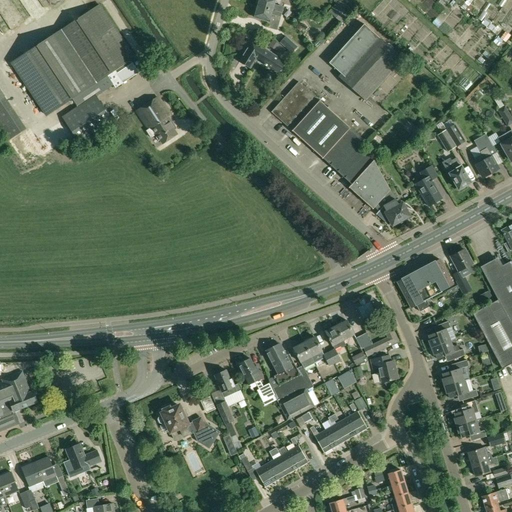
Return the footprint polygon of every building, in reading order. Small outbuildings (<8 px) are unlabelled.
[(258,0),(257,7),(272,11),(275,0),(258,0)] [(341,1),(330,14),(341,24),(349,14),(345,10),(348,7),(341,1)] [(99,5),(12,63),(47,115),(107,75),(115,88),(121,84),(128,95),(146,83),(133,64),(136,61),(99,5)] [(272,11),(257,7),(254,17),(269,22),(272,11)] [(329,63),(341,74),(339,77),(366,101),(403,59),(364,24),(329,63)] [(280,43),(292,53),(298,47),(286,37),(280,43)] [(280,44),(273,40),(269,46),(276,50),(280,44)] [(316,48),(321,44),(317,40),(313,44),(316,48)] [(239,61),(250,68),(256,59),(278,73),(285,62),(252,41),(239,61)] [(271,112),(352,184),(349,188),(373,209),(375,208),(380,212),(384,207),(396,200),(398,198),(390,190),(374,160),(361,149),(367,142),(320,100),(319,101),(299,82),(271,112)] [(0,90),(0,127),(9,141),(26,129),(0,90)] [(500,97),(503,102),(508,99),(505,94),(500,97)] [(62,119),(83,148),(116,126),(95,96),(62,119)] [(505,106),(499,96),(494,100),(500,109),(505,106)] [(141,108),(136,111),(148,129),(146,131),(151,138),(156,134),(163,144),(166,143),(175,137),(178,134),(167,118),(170,117),(157,97),(153,100),(141,108)] [(501,116),(508,127),(511,124),(511,118),(508,112),(508,113),(506,111),(501,114),(502,116),(501,116)] [(420,124),(414,130),(419,136),(425,130),(420,124)] [(455,124),(446,130),(456,147),(465,141),(455,124)] [(445,128),(440,131),(442,133),(441,133),(453,153),(458,150),(456,147),(446,130),(445,128)] [(498,138),(502,144),(511,162),(511,161),(511,131),(498,138)] [(477,145),(468,150),(473,159),(475,158),(478,164),(476,165),(483,178),(498,169),(491,156),(496,153),(489,141),(486,135),(474,141),(477,145)] [(447,169),(459,189),(471,183),(461,165),(457,158),(451,161),(453,165),(447,169)] [(424,179),(415,184),(429,207),(442,198),(432,181),(438,177),(431,166),(420,172),(424,179)] [(380,212),(377,215),(386,223),(388,227),(393,225),(409,216),(402,204),(399,206),(396,200),(384,207),(380,212)] [(511,224),(501,230),(507,242),(503,244),(507,252),(511,250),(511,251),(511,250),(511,224)] [(450,257),(458,272),(468,267),(471,273),(477,270),(465,249),(450,257)] [(498,300),(473,314),(502,369),(511,363),(511,263),(511,261),(502,266),(498,258),(480,267),(498,300)] [(440,260),(419,271),(433,297),(442,293),(441,291),(453,285),(440,260)] [(433,297),(419,271),(397,282),(411,308),(416,306),(420,312),(430,307),(427,301),(433,297)] [(471,290),(464,277),(456,281),(463,294),(471,290)] [(448,294),(459,288),(457,285),(447,291),(448,294)] [(352,306),(361,324),(380,314),(371,297),(352,306)] [(336,326),(343,341),(354,335),(347,320),(336,326)] [(430,341),(429,341),(431,348),(455,340),(456,339),(452,327),(451,328),(448,322),(437,326),(439,332),(429,336),(430,341)] [(325,331),(334,349),(335,350),(341,347),(341,348),(346,346),(343,341),(336,326),(325,331)] [(360,336),(366,347),(372,344),(366,333),(360,336)] [(360,336),(356,338),(362,350),(363,349),(366,347),(360,336)] [(315,337),(304,342),(311,357),(322,352),(315,337)] [(455,340),(431,348),(434,356),(436,355),(438,360),(448,356),(450,361),(466,356),(463,350),(459,351),(455,340)] [(311,357),(304,342),(293,348),(301,363),(311,357)] [(366,347),(363,349),(367,357),(378,351),(374,343),(372,344),(366,347)] [(280,344),(266,351),(273,366),(278,374),(274,376),(274,377),(268,380),(270,383),(272,389),(273,388),(278,399),(277,400),(277,401),(280,407),(307,392),(297,369),(295,366),(289,354),(286,356),(280,344)] [(334,349),(329,352),(335,363),(340,360),(335,350),(334,349)] [(329,352),(324,355),(329,366),(335,363),(329,352)] [(370,360),(372,369),(379,368),(382,383),(398,379),(394,361),(391,362),(389,355),(370,360)] [(239,365),(246,380),(249,385),(262,379),(259,373),(260,372),(257,366),(255,367),(251,359),(239,365)] [(464,381),(461,369),(469,366),(467,360),(451,365),(453,371),(443,374),(444,379),(442,380),(445,387),(454,384),(464,381)] [(302,366),(297,369),(307,392),(312,389),(314,388),(302,366)] [(353,368),(357,380),(364,378),(361,366),(353,368)] [(224,397),(240,390),(237,384),(235,385),(232,379),(230,379),(227,371),(215,376),(220,390),(224,397)] [(14,395),(7,397),(10,405),(13,411),(13,412),(38,402),(33,391),(31,392),(24,375),(14,379),(20,395),(15,397),(14,395)] [(332,378),(324,383),(331,396),(339,392),(337,388),(332,378)] [(14,379),(0,384),(0,430),(18,424),(15,415),(14,415),(12,412),(13,411),(10,405),(7,397),(14,395),(15,397),(20,395),(14,379)] [(476,390),(473,391),(469,379),(464,381),(454,384),(445,387),(447,394),(449,394),(450,398),(461,395),(463,401),(478,396),(476,390)] [(312,389),(307,392),(280,407),(288,421),(319,403),(312,389)] [(351,394),(355,400),(360,397),(357,391),(351,394)] [(367,406),(361,397),(353,401),(359,411),(367,406)] [(229,435),(230,438),(236,435),(234,432),(230,423),(234,421),(227,407),(225,401),(216,405),(229,435)] [(476,420),(474,413),(479,412),(475,401),(463,404),(465,410),(455,414),(456,418),(454,419),(457,426),(476,420)] [(159,415),(158,419),(159,423),(163,424),(167,423),(174,439),(177,440),(182,438),(193,433),(197,441),(209,449),(220,432),(203,421),(201,418),(193,421),(193,423),(188,425),(185,418),(187,418),(184,411),(182,411),(179,406),(171,409),(170,406),(163,410),(164,413),(159,415)] [(312,419),(308,412),(301,416),(305,423),(312,419)] [(358,412),(347,418),(356,435),(367,428),(358,412)] [(284,421),(281,415),(275,418),(279,424),(284,421)] [(347,418),(336,424),(346,441),(356,435),(347,418)] [(476,420),(457,426),(459,433),(461,433),(462,438),(470,435),(473,434),(474,440),(486,437),(485,431),(480,432),(476,420)] [(336,424),(325,430),(335,447),(346,441),(336,424)] [(254,428),(249,430),(252,438),(258,436),(254,428)] [(318,434),(314,437),(324,453),(335,447),(325,430),(318,434)] [(503,434),(488,439),(490,446),(506,441),(503,434)] [(229,435),(223,438),(230,453),(236,450),(233,444),(230,438),(229,435)] [(239,441),(233,444),(236,450),(236,451),(242,448),(239,441)] [(80,444),(66,450),(75,470),(88,464),(89,467),(102,461),(98,451),(85,456),(80,444)] [(298,445),(287,452),(294,464),(297,469),(308,462),(298,445)] [(482,448),(468,453),(472,465),(492,458),(490,454),(485,455),(482,448)] [(281,456),(276,458),(286,474),(286,475),(297,469),(294,464),(287,452),(281,456)] [(244,453),(239,456),(252,481),(259,477),(264,487),(275,481),(265,464),(255,471),(253,467),(252,468),(244,453)] [(49,457),(35,462),(42,479),(43,481),(56,476),(49,457)] [(492,458),(472,465),(476,477),(490,472),(488,465),(497,462),(496,457),(492,458)] [(266,464),(265,464),(275,481),(286,475),(286,474),(276,458),(273,460),(266,464)] [(35,462),(22,468),(30,487),(36,485),(38,491),(46,488),(43,481),(42,479),(35,462)] [(381,468),(373,470),(375,476),(382,474),(381,468)] [(506,468),(493,471),(495,477),(508,474),(506,468)] [(400,470),(388,473),(392,485),(404,481),(400,470)] [(11,472),(0,476),(0,483),(5,497),(19,491),(11,472)] [(511,480),(510,474),(495,478),(498,488),(511,484),(511,480)] [(63,476),(57,479),(64,496),(70,493),(63,476)] [(392,485),(387,486),(389,492),(393,490),(395,497),(408,493),(404,481),(392,485)] [(0,483),(0,506),(8,503),(5,497),(0,483)] [(97,487),(91,490),(93,496),(100,494),(97,487)] [(353,496),(347,498),(348,503),(354,501),(358,500),(359,504),(366,502),(365,498),(363,488),(355,490),(355,491),(351,492),(353,496)] [(500,491),(482,496),(486,510),(499,506),(497,502),(503,500),(509,498),(506,489),(500,491)] [(31,490),(26,492),(32,507),(33,511),(39,508),(31,490)] [(26,492),(20,494),(26,509),(32,507),(26,492)] [(397,502),(391,504),(391,505),(393,510),(411,504),(408,493),(395,497),(397,502)] [(98,498),(86,500),(87,508),(93,507),(95,507),(99,506),(98,498)] [(343,499),(330,503),(332,511),(342,511),(346,511),(344,505),(343,499)]
